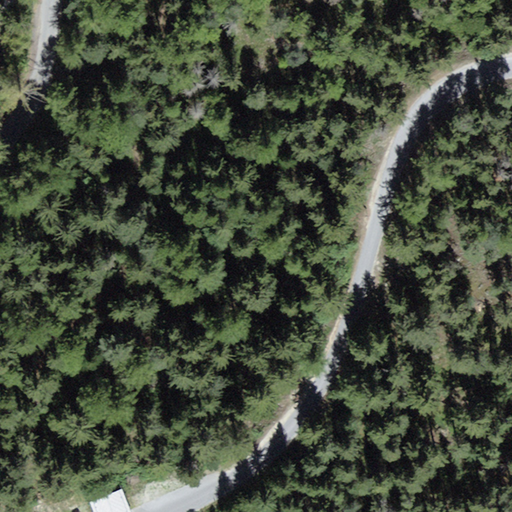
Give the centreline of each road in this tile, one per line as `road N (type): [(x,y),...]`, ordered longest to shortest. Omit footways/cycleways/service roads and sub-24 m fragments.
road 1 (unclassified): [(511,64),(456,80),(422,104),(398,150),(341,344),(301,413),(246,475),(175,511)]
road 2 (unclassified): [(49,0),(40,60),(0,145)]
